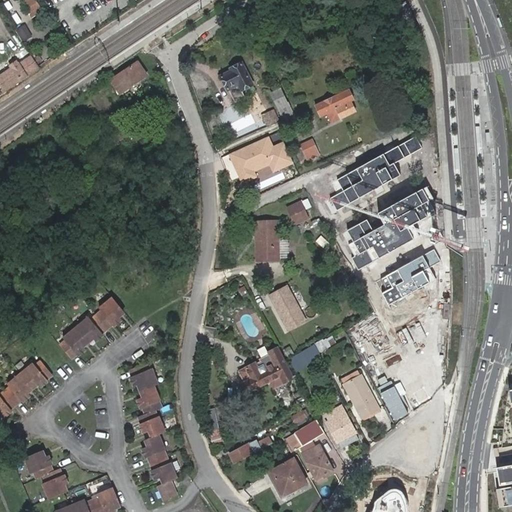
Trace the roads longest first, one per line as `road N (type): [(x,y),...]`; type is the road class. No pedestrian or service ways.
road 1 (residential): [(196,131),(211,210),(188,391),(207,460),(243,511)]
road 2 (secondary): [(470,0),(501,140),(504,242),(495,319)]
road 3 (secondary): [(495,319),(460,511)]
road 4 (secondary): [(472,511),(476,454),(509,322)]
road 5 (residential): [(384,453),(412,422),(431,420),(432,464),(416,468),(396,459)]
